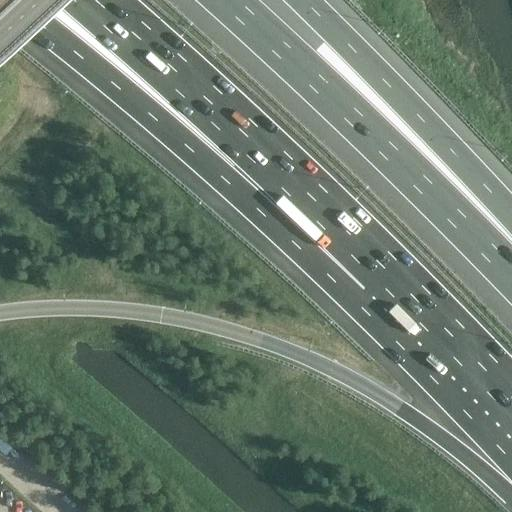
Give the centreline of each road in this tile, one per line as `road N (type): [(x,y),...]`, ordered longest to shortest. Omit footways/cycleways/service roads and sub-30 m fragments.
road 1 (motorway): [(4,0),(378,270)]
road 2 (motorway): [(511,277),(225,0)]
road 3 (motorway): [(86,0),(378,270)]
road 4 (motorway): [(511,257),(337,34),(299,0)]
road 5 (motorway): [(378,270),(511,404)]
